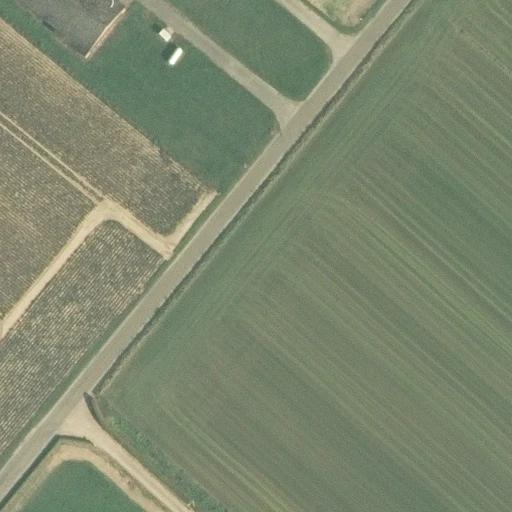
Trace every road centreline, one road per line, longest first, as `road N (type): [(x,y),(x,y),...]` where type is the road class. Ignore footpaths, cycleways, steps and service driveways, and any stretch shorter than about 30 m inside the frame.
road 1 (unclassified): [(401,0),(0,489)]
road 2 (unknown): [(64,411),(182,511)]
